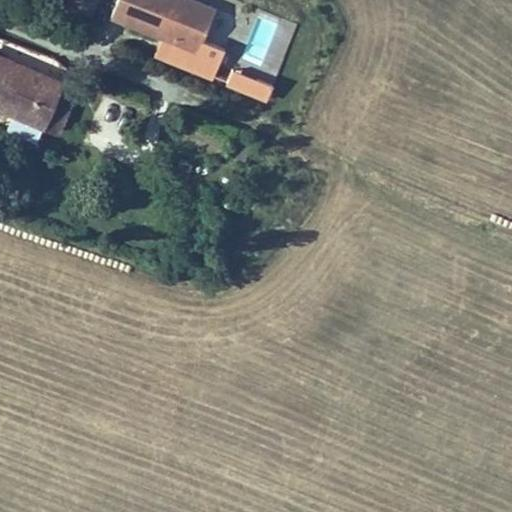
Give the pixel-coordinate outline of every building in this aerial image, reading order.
[(99,4),(89,0),(66,0),(62,10),(90,23),(99,4)] [(183,0),(118,0),(110,22),(198,54),(214,12),(183,0)] [(38,103),(48,79),(0,58),(0,126),(13,132),(17,123),(42,134),(52,109),(38,103)] [(266,97),(272,79),(231,64),(224,82),(266,97)] [(48,79),(38,103),(52,109),(62,85),(48,79)]
